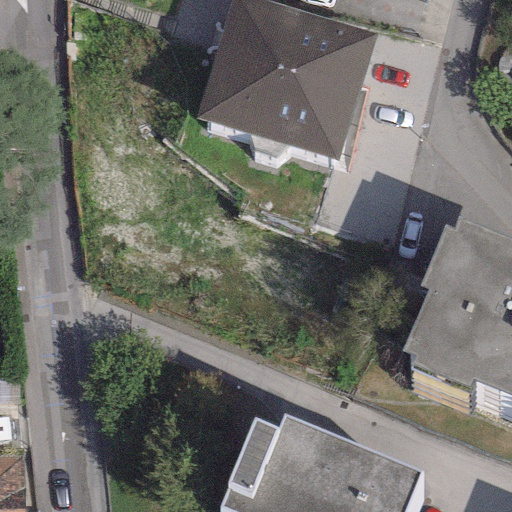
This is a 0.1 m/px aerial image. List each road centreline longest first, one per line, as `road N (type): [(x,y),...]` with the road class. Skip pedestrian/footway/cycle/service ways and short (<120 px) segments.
road 1 (residential): [(69,511),(63,310),(45,123)]
road 2 (residential): [(479,0),(449,170),(511,221)]
road 3 (residential): [(45,123),(40,0)]
